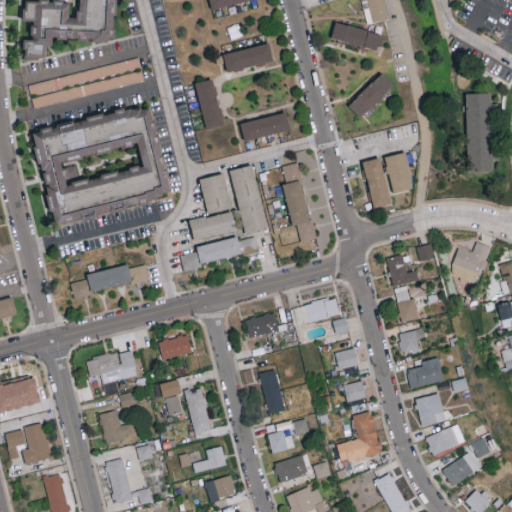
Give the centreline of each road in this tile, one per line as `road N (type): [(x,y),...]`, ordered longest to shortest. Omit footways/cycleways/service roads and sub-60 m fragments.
road 1 (residential): [(91,511),(0,115)]
road 2 (residential): [(0,354),(338,264),(353,252)]
road 3 (residential): [(440,511),(401,434),(353,252)]
road 4 (residential): [(353,252),(291,0)]
road 5 (residential): [(395,0),(426,142),(416,221)]
road 6 (residential): [(267,511),(209,297)]
road 7 (residential): [(353,252),(367,236),(431,217),(477,216),(511,227)]
